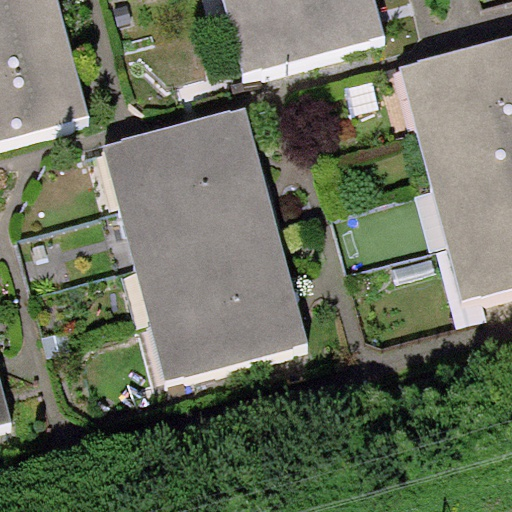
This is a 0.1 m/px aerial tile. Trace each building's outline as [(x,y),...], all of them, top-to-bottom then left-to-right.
[(0,0),(0,25),(60,10),(56,0),(0,0)] [(224,0),(230,23),(314,0),(224,0)] [(376,0),(314,0),(230,23),(244,73),(386,35),(376,0)] [(0,25),(0,89),(75,69),(60,10),(0,25)] [(511,39),(401,69),(418,134),(511,109),(511,39)] [(0,140),(88,117),(75,69),(0,89),(0,140)] [(511,109),(418,134),(435,195),(511,174),(511,109)] [(103,150),(121,213),(263,174),(246,111),(103,150)] [(121,213),(137,272),(279,233),(263,174),(121,213)] [(511,174),(435,195),(450,252),(511,235),(511,174)] [(279,233),(137,272),(153,328),(295,289),(279,233)] [(511,290),(511,235),(450,252),(464,303),(511,290)] [(310,345),(295,289),(153,328),(168,384),(310,345)] [(0,427),(13,424),(0,375),(0,427)]
